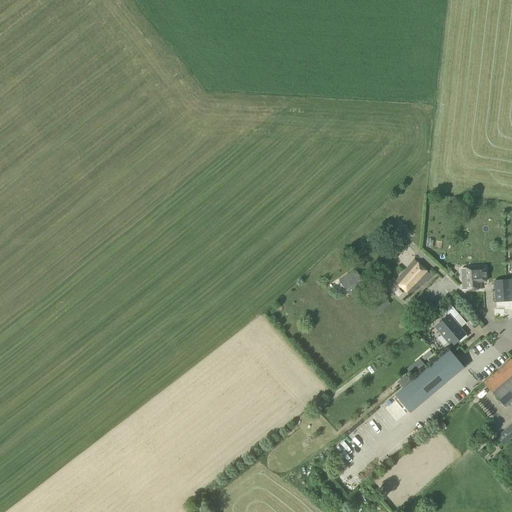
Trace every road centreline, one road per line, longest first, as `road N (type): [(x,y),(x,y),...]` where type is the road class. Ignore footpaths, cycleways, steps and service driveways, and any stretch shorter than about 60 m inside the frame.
road 1 (unknown): [(511,339),(371,449)]
road 2 (residential): [(400,236),(511,337)]
